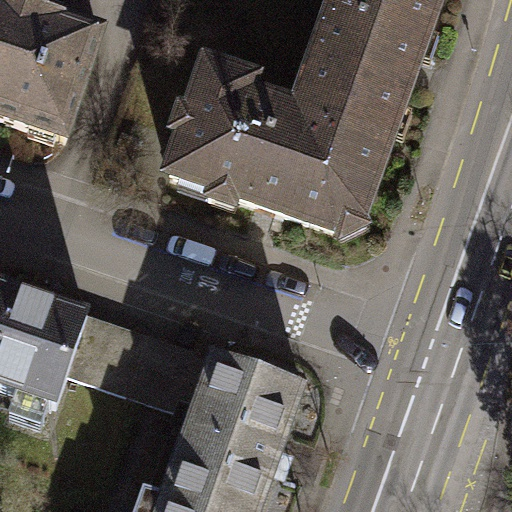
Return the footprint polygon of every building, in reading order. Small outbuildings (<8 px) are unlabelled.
[(0,0),(0,4),(33,16),(38,0),(0,0)] [(389,151),(442,0),(338,0),(298,117),(297,119),(389,151)] [(33,16),(0,4),(0,122),(66,145),(102,39),(33,16)] [(363,225),(389,151),(297,119),(298,117),(250,101),(254,88),(207,72),(170,179),(214,195),(210,206),(235,215),(239,203),(338,237),(343,247),(368,235),(363,225)] [(0,291),(0,392),(57,412),(68,380),(88,323),(88,321),(0,291)] [(68,380),(125,399),(144,342),(88,323),(68,380)] [(144,342),(125,399),(174,416),(179,402),(194,359),(144,342)] [(163,506),(181,511),(263,511),(280,467),(305,396),(214,364),(213,366),(194,359),(179,402),(197,409),(163,506)] [(181,511),(163,506),(145,499),(140,511),(181,511)]
